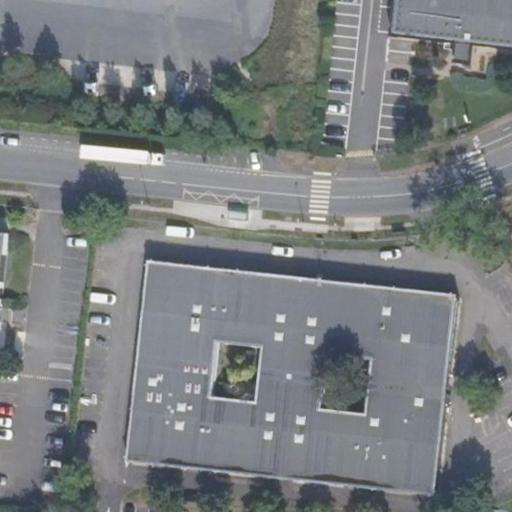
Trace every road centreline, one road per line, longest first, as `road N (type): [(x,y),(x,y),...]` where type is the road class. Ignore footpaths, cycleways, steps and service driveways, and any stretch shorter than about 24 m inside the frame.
road 1 (residential): [(0,161),(387,197),(431,192),(511,162)]
road 2 (unknown): [(113,471),(436,511)]
